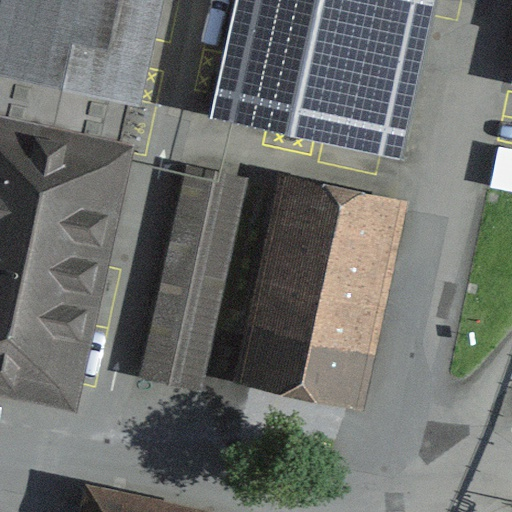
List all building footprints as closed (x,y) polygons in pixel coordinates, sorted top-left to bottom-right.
[(0,0),(0,116),(120,143),(128,105),(139,108),(162,0),(0,0)] [(436,0),(235,0),(210,119),(401,160),(436,0)] [(0,116),(0,397),(77,414),(136,146),(120,143),(0,116)] [(246,177),(185,165),(141,378),(202,391),(246,177)] [(407,202),(279,175),(234,386),(362,413),(407,202)] [(216,511),(217,510),(84,483),(77,511),(216,511)]
